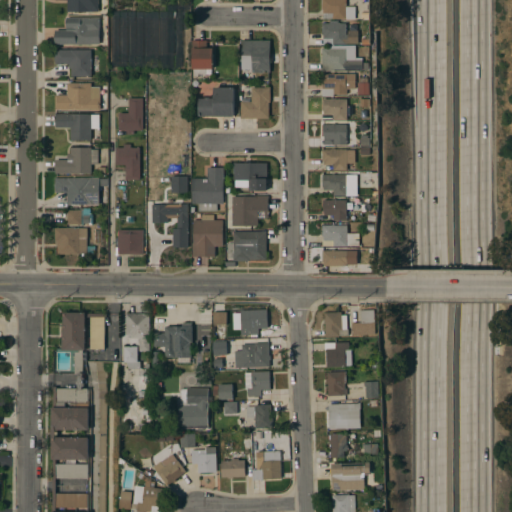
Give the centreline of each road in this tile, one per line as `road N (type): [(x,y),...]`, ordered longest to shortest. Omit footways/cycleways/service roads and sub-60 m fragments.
road 1 (residential): [(294,0),(307,511)]
road 2 (residential): [(27,0),(30,511)]
road 3 (motorway): [(471,511),(473,0)]
road 4 (motorway): [(428,0),(429,511)]
road 5 (tertiary): [(398,288),(0,286)]
